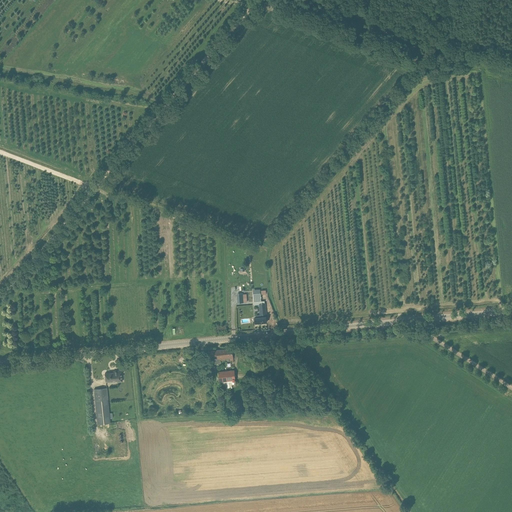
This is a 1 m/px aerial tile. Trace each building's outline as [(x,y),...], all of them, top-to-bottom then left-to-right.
[(260,315),(255,315),(255,317),(255,323),(267,322),(266,316),(266,314),(260,315)] [(232,348),(218,350),(218,355),(222,355),(222,357),(221,357),(221,361),(226,360),(226,361),(234,360),(232,348)] [(218,355),(218,350),(207,351),(208,358),(208,363),(214,362),(214,364),(221,363),(220,361),(221,361),(221,357),(222,357),(222,355),(218,355)] [(122,381),(121,370),(113,371),(114,372),(105,373),(106,382),(117,381),(117,382),(122,381)] [(235,370),(226,371),(227,381),(236,380),(235,370)] [(226,371),(218,371),(219,382),(220,382),(221,389),(228,388),(227,381),(226,371)] [(98,424),(110,423),(110,418),(113,418),(112,413),(109,413),(107,388),(94,389),(98,424)]
